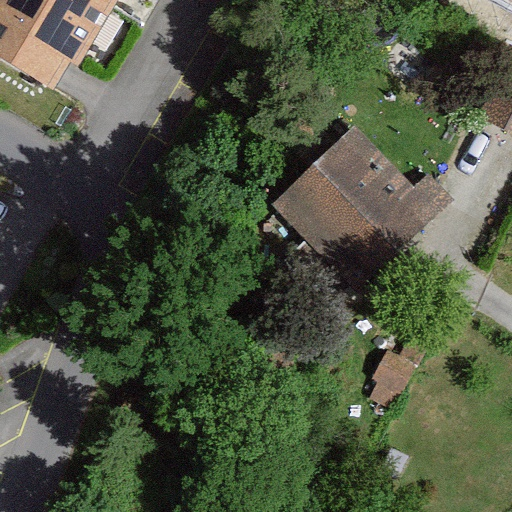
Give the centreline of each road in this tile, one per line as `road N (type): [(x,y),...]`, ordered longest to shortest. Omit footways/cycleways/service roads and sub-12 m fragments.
road 1 (residential): [(0,143),(87,194),(100,244),(62,414),(17,511)]
road 2 (residential): [(338,511),(238,431)]
